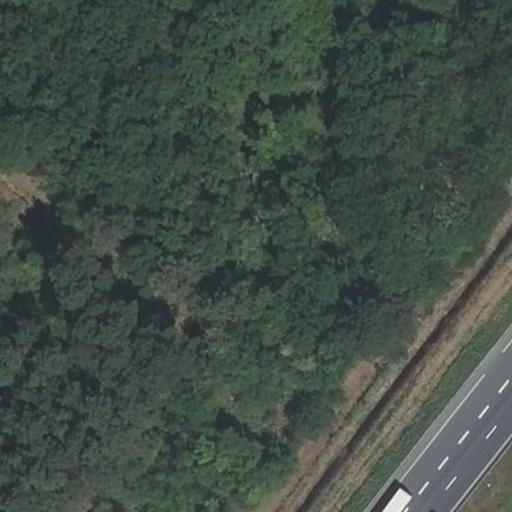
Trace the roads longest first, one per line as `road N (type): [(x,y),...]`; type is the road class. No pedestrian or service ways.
road 1 (track): [(0,151),(223,329)]
road 2 (motorway): [(511,358),(393,511)]
road 3 (motorway): [(511,410),(431,511)]
